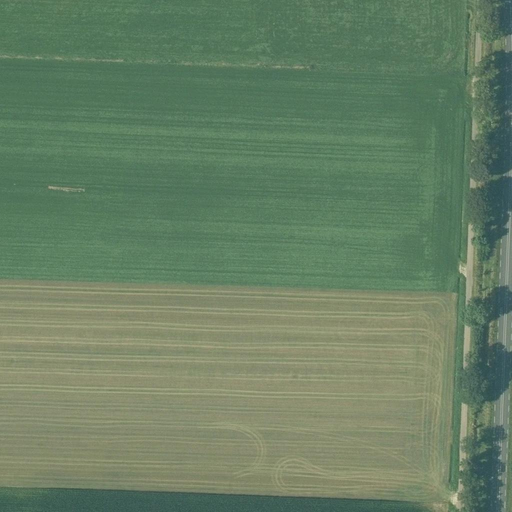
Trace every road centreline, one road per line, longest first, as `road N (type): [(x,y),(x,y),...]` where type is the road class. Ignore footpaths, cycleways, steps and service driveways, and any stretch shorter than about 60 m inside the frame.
road 1 (unclassified): [(458,511),(477,0)]
road 2 (primary): [(511,133),(497,511)]
